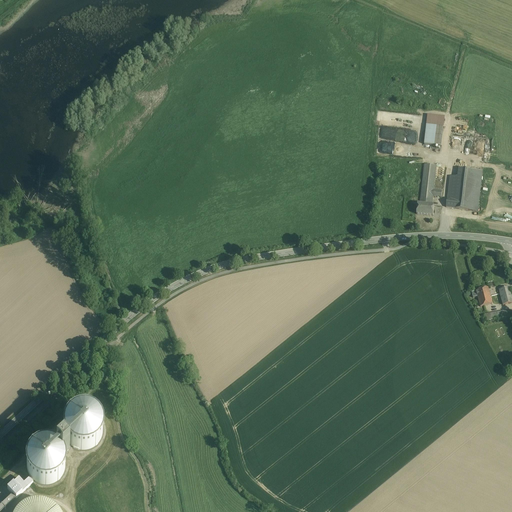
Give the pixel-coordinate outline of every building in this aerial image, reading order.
[(428,115),(427,125),(443,127),(445,117),(428,115)] [(443,127),(427,125),(424,145),(441,146),(443,127)] [(402,142),(413,144),(416,131),(406,129),(405,131),(403,131),(402,142)] [(436,166),(424,165),(421,198),(433,199),(433,196),(434,190),(436,166)] [(472,171),(459,169),(458,177),(454,208),(467,210),(472,171)] [(472,171),(467,210),(478,212),(482,172),(472,171)] [(458,177),(450,176),(446,208),(454,208),(458,177)] [(432,205),(420,204),(418,204),(417,214),(433,216),(434,205),(432,205)] [(511,294),(510,287),(499,290),(503,306),(511,303),(511,294)] [(476,291),(478,297),(478,298),(490,295),(488,288),(476,291)] [(490,295),(478,298),(481,307),(492,304),(490,295)] [(509,310),(485,315),(486,321),(510,316),(509,310)] [(73,448),(80,451),(88,450),(94,447),(100,442),(102,435),(102,428),(99,421),(94,416),(87,413),(79,413),(72,416),(67,421),(64,428),(65,436),(68,443),(73,448)] [(64,444),(57,450),(63,457),(70,450),(64,444)] [(36,483),(43,485),(50,485),(57,482),(62,477),(65,470),(65,462),(63,457),(57,450),(50,447),(42,448),(35,451),(30,456),(27,463),(27,471),(30,477),(36,483)] [(19,479),(14,484),(22,493),(33,483),(29,479),(24,484),(19,479)] [(22,493),(14,484),(7,489),(16,499),(22,493)] [(58,511),(49,504),(35,502),(22,507),(17,511),(58,511)]
